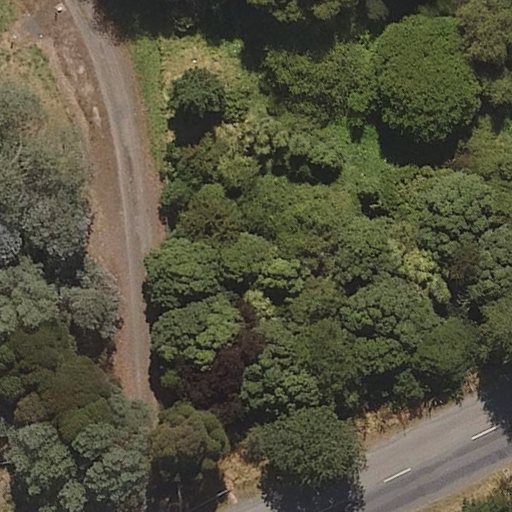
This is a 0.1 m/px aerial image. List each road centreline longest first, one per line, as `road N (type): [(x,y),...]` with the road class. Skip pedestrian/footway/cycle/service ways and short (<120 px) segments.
road 1 (track): [(163,511),(143,220),(120,95),(87,0)]
road 2 (unclassified): [(322,511),(511,422)]
